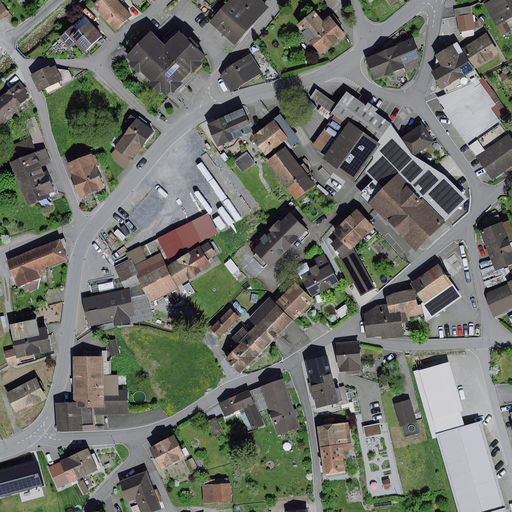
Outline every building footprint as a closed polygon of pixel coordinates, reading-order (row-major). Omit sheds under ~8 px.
[(98,0),(93,6),(116,30),(130,15),(120,5),(125,0),(98,0)] [(268,7),(259,0),(202,0),(210,7),(216,0),(223,0),(226,2),(208,22),(234,45),(268,7)] [(511,0),(492,0),(485,4),(494,24),(511,16),(511,0)] [(0,3),(0,20),(9,15),(0,3)] [(456,17),(472,14),(470,6),(453,9),(455,17),(456,17)] [(313,10),(295,25),(320,55),(345,35),(330,17),(323,23),(313,10)] [(472,14),(456,17),(459,32),(474,29),(472,14)] [(71,26),(59,39),(69,48),(73,44),(83,53),(101,34),(87,21),(77,31),(71,26)] [(505,24),(496,29),(501,38),(510,33),(505,24)] [(163,45),(149,32),(124,57),(165,97),(204,57),(177,31),(163,45)] [(485,33),(462,47),(474,67),(497,52),(485,33)] [(395,45),(364,59),(374,81),(423,61),(413,37),(395,44),(395,45)] [(440,66),(431,72),(440,87),(442,86),(474,67),(462,47),(457,39),(433,54),(440,66)] [(228,72),(221,76),(230,92),(262,73),(250,53),(225,68),(228,72)] [(48,66),(30,75),(38,91),(61,80),(56,69),(54,66),(49,69),(48,66)] [(474,67),(442,86),(448,97),(441,102),(446,109),(444,111),(491,181),(511,167),(511,138),(501,121),(510,115),(483,74),(480,76),(474,67)] [(69,71),(56,69),(61,80),(63,84),(73,79),(69,71)] [(19,82),(0,98),(0,127),(7,121),(5,119),(28,97),(25,94),(27,91),(19,82)] [(330,114),(337,105),(315,89),(309,98),(320,106),(316,111),(329,121),(333,116),(330,114)] [(363,105),(345,92),(337,105),(330,114),(333,116),(346,125),(375,145),(389,124),(373,112),(376,108),(366,101),(363,105)] [(241,109),(206,124),(216,147),(251,131),(241,109)] [(131,125),(113,148),(114,149),(130,161),(154,131),(131,114),(126,121),(131,125)] [(279,115),(273,120),(287,137),(285,139),(290,146),(299,140),(279,115)] [(346,125),(333,116),(329,121),(312,146),(324,155),(346,125)] [(273,120),(251,137),(265,155),(285,139),(287,137),(273,120)] [(375,145),(346,125),(324,155),(320,161),(353,184),(378,147),(375,145)] [(422,125),(401,139),(413,156),(433,143),(422,125)] [(31,138),(8,147),(12,156),(34,148),(31,138)] [(285,147),(265,162),(295,200),(314,185),(305,173),(309,170),(304,163),(300,166),(285,147)] [(45,148),(35,153),(40,167),(51,163),(45,148)] [(130,161),(114,149),(110,155),(114,160),(124,168),(130,161)] [(244,169),(257,162),(251,150),(237,157),(244,169)] [(40,167),(35,153),(10,162),(27,205),(55,194),(46,173),(43,175),(40,167)] [(82,157),(66,163),(79,198),(104,189),(91,154),(82,157)] [(444,176),(416,158),(368,203),(413,252),(466,198),(444,176)] [(352,247),(373,227),(355,209),(332,231),(343,242),(350,249),(352,247)] [(280,222),(277,220),(250,249),(269,267),(306,229),(289,213),(280,222)] [(511,229),(508,220),(479,232),(494,270),(511,263),(511,229)] [(60,239),(29,250),(38,275),(46,272),(44,267),(67,258),(60,239)] [(125,255),(148,304),(176,291),(153,242),(125,255)] [(360,296),(376,287),(352,247),(350,249),(343,242),(335,251),(340,255),(338,257),(360,296)] [(167,266),(180,287),(211,268),(199,247),(167,266)] [(38,275),(29,250),(6,259),(17,288),(40,279),(38,275)] [(301,279),(310,297),(337,283),(323,255),(313,260),(315,265),(307,269),(310,275),(301,279)] [(440,264),(414,284),(428,302),(454,282),(440,264)] [(507,284),(487,294),(487,303),(494,317),(511,308),(511,279),(506,282),(507,284)] [(275,302),(293,320),(311,302),(293,284),(275,302)] [(130,289),(86,297),(88,327),(113,322),(113,327),(130,324),(130,317),(134,316),(130,289)] [(416,289),(390,296),(394,313),(421,306),(416,289)] [(238,372),(291,321),(269,298),(248,319),(255,326),(247,333),(242,327),(228,341),(236,349),(225,359),(238,372)] [(229,308),(208,326),(218,337),(239,319),(229,308)] [(404,313),(367,317),(370,337),(406,332),(404,313)] [(17,359),(51,351),(46,326),(36,328),(34,320),(10,326),(15,349),(17,359)] [(359,341),(336,342),(337,366),(339,366),(339,372),(361,371),(359,341)] [(17,359),(15,349),(5,352),(8,364),(18,361),(17,359)] [(333,382),(326,355),(305,361),(316,407),(343,401),(338,381),(333,382)] [(103,377),(102,356),(76,358),(78,406),(93,405),(104,405),(103,377)] [(446,363),(420,370),(435,429),(461,419),(446,363)] [(104,405),(93,405),(94,417),(129,415),(128,391),(118,391),(118,378),(103,377),(104,405)] [(36,378),(6,393),(16,414),(46,400),(36,378)] [(299,428),(282,379),(260,387),(268,409),(277,436),(299,428)] [(260,387),(248,391),(257,412),(268,409),(260,387)] [(248,391),(219,404),(225,417),(242,409),(251,429),(262,424),(257,412),(248,391)] [(77,401),(62,402),(63,430),(78,429),(77,401)] [(410,401),(395,404),(400,426),(416,422),(410,401)] [(505,511),(481,422),(436,435),(457,511),(505,511)] [(348,423),(317,427),(323,474),(343,471),(341,450),(351,449),(348,423)] [(380,424),(362,427),(365,439),(382,435),(380,424)] [(173,436),(149,447),(160,469),(184,457),(173,436)] [(98,470),(88,448),(60,460),(69,482),(98,470)] [(52,456),(6,468),(14,496),(59,484),(52,456)] [(153,491),(146,471),(119,482),(126,503),(134,500),(136,505),(131,507),(132,511),(155,511),(161,510),(158,502),(161,501),(157,489),(153,491)] [(381,474),(365,475),(367,498),(383,496),(381,474)] [(231,484),(202,485),(203,503),(231,502),(231,484)]
